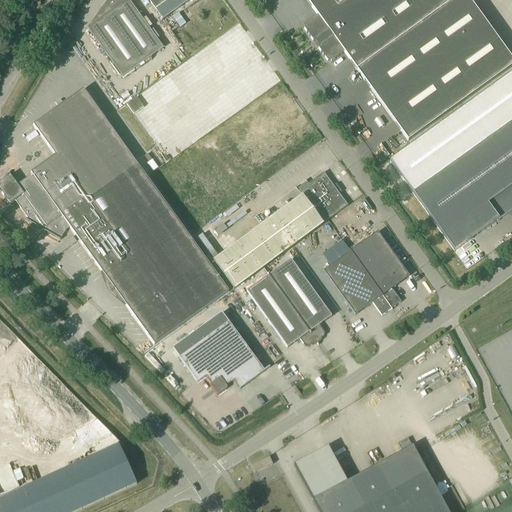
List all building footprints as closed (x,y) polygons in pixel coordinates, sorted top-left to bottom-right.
[(87,28),(122,77),(163,48),(128,0),(107,0),(99,12),(103,17),(87,28)] [(148,0),(155,9),(168,0),(148,0)] [(511,60),(468,0),(305,0),(317,16),(305,25),(304,29),(312,42),(314,41),(314,42),(316,41),(319,46),(318,47),(319,48),(318,49),(327,61),(331,62),(344,52),(356,70),(355,71),(356,70),(408,141),(511,66),(511,60)] [(180,28),(186,24),(178,13),(172,18),(180,28)] [(511,74),(389,162),(454,252),(498,220),(499,221),(511,211),(511,74)] [(47,144),(56,157),(17,186),(16,184),(17,181),(12,179),(10,175),(8,176),(6,175),(3,180),(0,182),(0,192),(1,193),(9,205),(15,201),(38,233),(42,230),(60,240),(65,231),(70,228),(154,345),(228,292),(147,179),(85,92),(35,127),(47,144)] [(264,105),(216,137),(225,149),(220,153),(232,171),(239,166),(247,178),(299,143),(289,127),(282,131),(264,105)] [(197,238),(213,261),(234,290),(347,206),(323,173),(298,192),(302,196),(218,257),(202,235),(197,238)] [(217,236),(226,229),(222,224),(213,231),(217,236)] [(350,252),(391,309),(392,310),(391,309),(401,302),(392,289),(409,277),(377,233),(350,252)] [(53,250),(56,254),(75,242),(72,238),(53,250)] [(323,271),(355,316),(372,303),(381,316),(391,309),(350,252),(323,271)] [(331,317),(290,260),(268,276),(317,344),(319,343),(319,340),(324,337),(324,333),(319,326),(331,317)] [(313,345),(316,345),(317,344),(268,276),(246,292),(287,349),(299,340),(305,347),(308,348),(313,345)] [(179,358),(197,383),(205,377),(211,385),(209,386),(217,396),(227,389),(226,387),(233,382),(239,390),(264,372),(228,323),(179,358)] [(328,447),(294,466),(319,511),(447,511),(417,455),(412,446),(412,447),(408,439),(397,444),(402,452),(347,482),(328,447)] [(0,499),(0,511),(76,511),(136,484),(118,446),(19,491),(0,499)] [(269,458),(251,466),(254,473),(272,465),(269,458)] [(137,466),(141,474),(150,470),(146,462),(137,466)]
